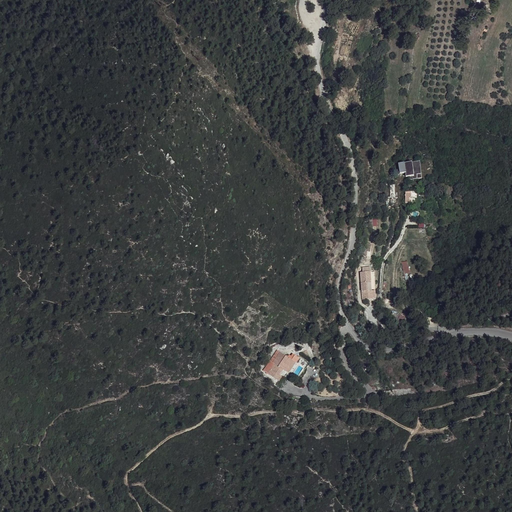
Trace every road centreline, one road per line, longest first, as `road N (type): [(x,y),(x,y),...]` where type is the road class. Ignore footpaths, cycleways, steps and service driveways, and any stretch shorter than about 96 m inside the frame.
road 1 (residential): [(458,332),(372,347),(339,308),(336,287),(356,205),(344,136),(319,72),(326,0)]
road 2 (track): [(418,423),(413,432),(369,409),(210,415),(166,439),(125,478),(141,511)]
road 3 (track): [(511,378),(419,411),(418,423),(431,431),(488,412)]
